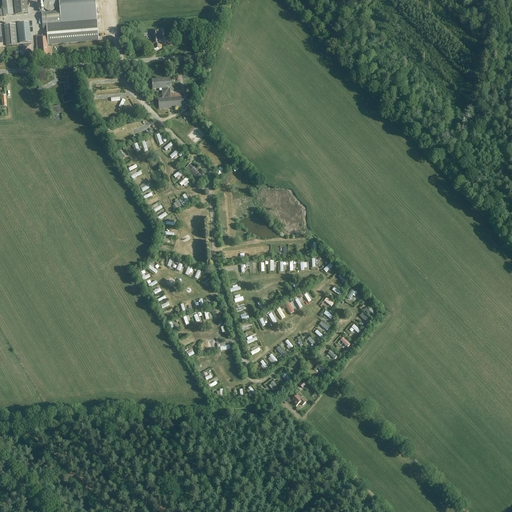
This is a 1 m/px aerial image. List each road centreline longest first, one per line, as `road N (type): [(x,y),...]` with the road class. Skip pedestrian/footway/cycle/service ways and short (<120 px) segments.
road 1 (track): [(0,427),(285,405),(387,511)]
road 2 (unclassified): [(0,71),(201,55),(225,0)]
road 3 (track): [(511,227),(340,43)]
road 4 (track): [(209,188),(161,195),(141,160),(152,151),(166,162),(171,186)]
road 5 (track): [(302,421),(393,314)]
road 6 (track): [(237,511),(146,416)]
road 7 (track): [(243,361),(274,345),(331,285)]
